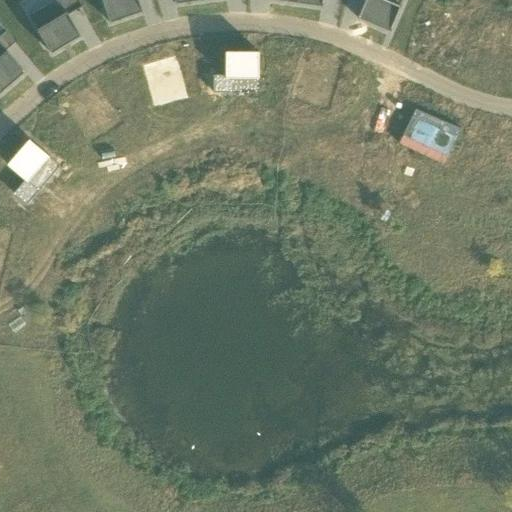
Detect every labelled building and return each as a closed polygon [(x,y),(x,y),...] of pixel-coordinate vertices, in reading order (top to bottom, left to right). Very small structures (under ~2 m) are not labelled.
[(40,0),(36,3),(56,39),(86,23),(73,0),(40,0)] [(112,0),(115,10),(148,0),(147,0),(112,0)] [(361,0),(359,7),(390,19),(397,0),(361,0)] [(429,10),(418,32),(441,43),(460,4),(450,0),(425,0),(423,7),(429,10)] [(460,4),(441,43),(464,54),(474,33),(480,36),(489,18),(460,4)] [(0,28),(0,75),(3,79),(29,57),(4,25),(0,28)] [(255,87),(255,43),(221,43),(220,87),(255,87)] [(183,92),(172,50),(139,60),(150,101),(183,92)] [(324,101),(336,60),(303,51),(292,92),(324,101)] [(382,129),(402,91),(372,75),(352,113),(382,129)] [(115,117),(92,80),(64,99),(87,135),(115,117)] [(442,159),(461,120),(430,106),(411,144),(442,159)] [(486,172),(511,172),(511,129),(493,130),(493,154),(486,154),(486,172)] [(56,161),(23,132),(1,158),(33,186),(56,161)]
